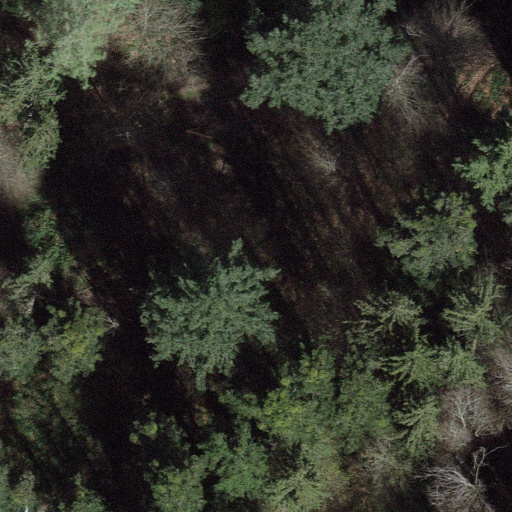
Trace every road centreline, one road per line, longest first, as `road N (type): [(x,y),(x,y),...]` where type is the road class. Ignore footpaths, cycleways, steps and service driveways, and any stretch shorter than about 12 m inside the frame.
road 1 (track): [(511,53),(18,109),(0,120)]
road 2 (track): [(139,95),(511,252)]
